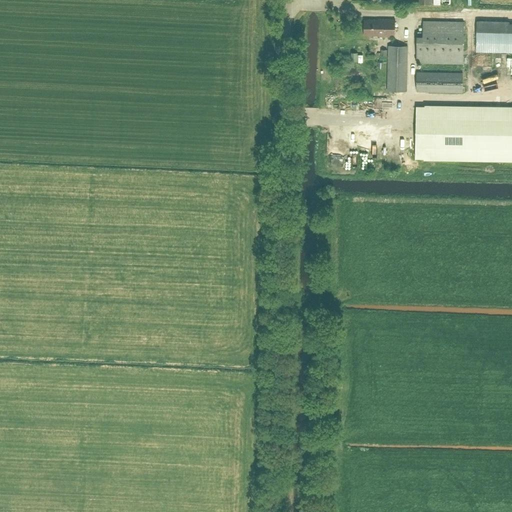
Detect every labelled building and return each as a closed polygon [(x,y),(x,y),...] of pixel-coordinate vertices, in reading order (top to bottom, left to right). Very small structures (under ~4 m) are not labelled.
[(379,36),(394,37),(395,19),(378,19),(378,20),(364,20),(363,35),(379,36)] [(511,23),(510,24),(510,21),(477,20),(476,51),(511,52),(511,23)] [(423,21),(423,32),(417,32),(416,62),(463,64),(463,21),(423,21)] [(387,91),(406,91),(407,46),(388,45),(387,91)] [(462,93),(463,73),(416,71),(416,92),(462,93)] [(416,106),(415,158),(472,159),(472,160),(511,161),(511,107),(465,106),(465,107),(416,106)]
